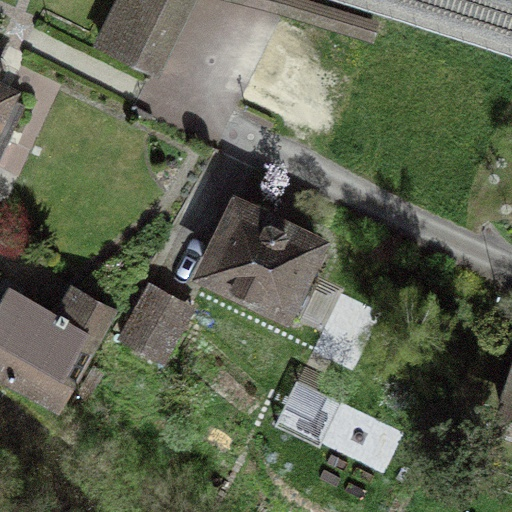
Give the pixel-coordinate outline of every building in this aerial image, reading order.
[(118,0),(99,40),(154,67),(186,0),(118,0)] [(0,148),(22,102),(5,93),(7,89),(0,85),(0,148)] [(285,225),(286,222),(237,202),(204,270),(297,315),(314,280),(300,273),(316,240),(285,225)] [(177,299),(149,283),(119,335),(160,358),(177,329),(164,322),(177,299)] [(0,373),(55,405),(110,312),(70,289),(54,317),(4,288),(0,295),(0,373)] [(511,393),(503,421),(511,423),(511,393)]
